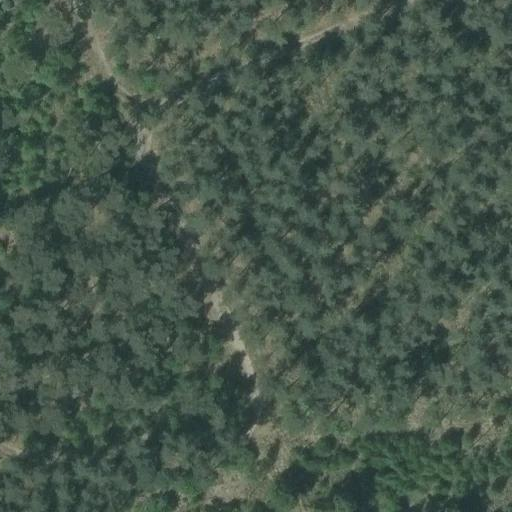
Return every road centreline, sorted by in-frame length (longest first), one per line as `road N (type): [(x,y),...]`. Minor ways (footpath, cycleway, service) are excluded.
road 1 (track): [(415,0),(128,118),(263,403),(246,440),(145,443),(53,466),(0,448)]
road 2 (track): [(128,118),(74,0)]
